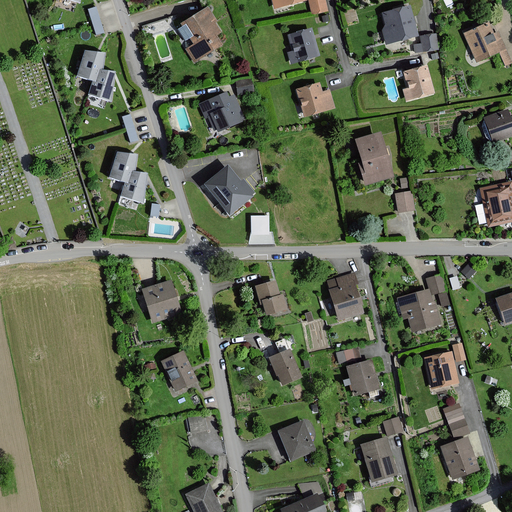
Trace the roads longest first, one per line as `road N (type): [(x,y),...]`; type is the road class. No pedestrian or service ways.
road 1 (residential): [(197,253),(511,247)]
road 2 (residential): [(119,0),(197,253)]
road 3 (residential): [(247,511),(197,253)]
road 4 (unknown): [(47,511),(2,261)]
road 5 (residential): [(0,261),(67,252),(197,253)]
